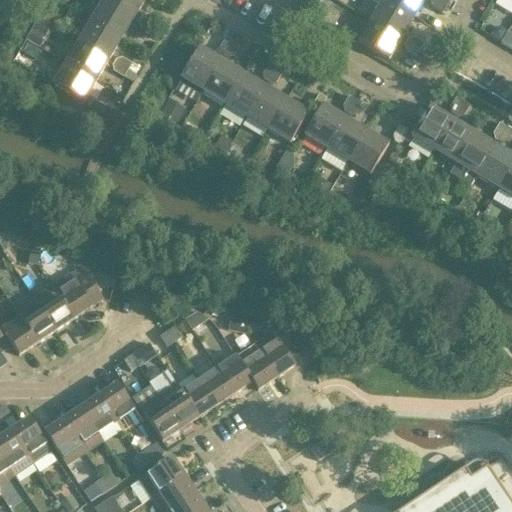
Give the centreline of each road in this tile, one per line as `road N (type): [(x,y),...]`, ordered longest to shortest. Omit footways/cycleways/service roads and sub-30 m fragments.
road 1 (residential): [(261,0),(274,16),(423,95),(481,0)]
road 2 (residential): [(0,396),(47,390),(148,319)]
road 3 (residential): [(255,511),(225,465),(231,448),(311,395)]
